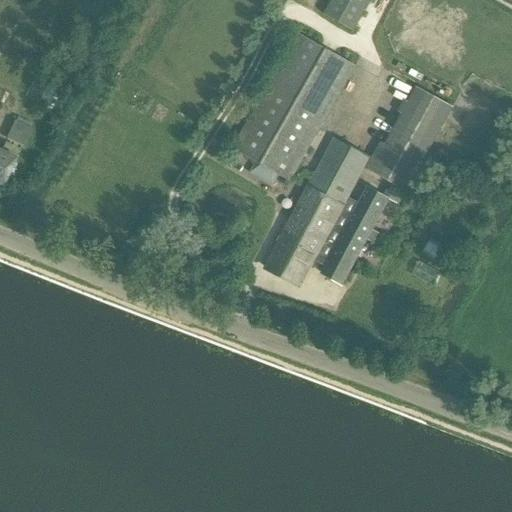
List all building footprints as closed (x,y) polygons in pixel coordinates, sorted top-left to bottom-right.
[(370,0),(333,0),(325,16),(353,32),(370,0)] [(355,66),(298,34),(233,149),(289,181),(355,66)] [(417,88),(371,173),(406,192),(413,179),(426,186),(441,158),(428,151),(452,107),(417,88)] [(16,118),(6,138),(21,145),(25,147),(32,132),(28,130),(30,125),(16,118)] [(334,140),(299,204),(266,268),(300,287),(317,256),(318,256),(348,201),(369,160),(334,140)] [(0,185),(2,187),(15,158),(0,150),(0,185)] [(483,195),(459,183),(453,196),(476,208),(483,195)] [(324,269),(322,274),(343,285),(365,244),(375,249),(381,239),(370,234),(387,202),(399,208),(402,201),(386,193),(382,199),(367,191),(358,206),(324,269)] [(419,262),(412,275),(436,288),(443,275),(419,262)]
